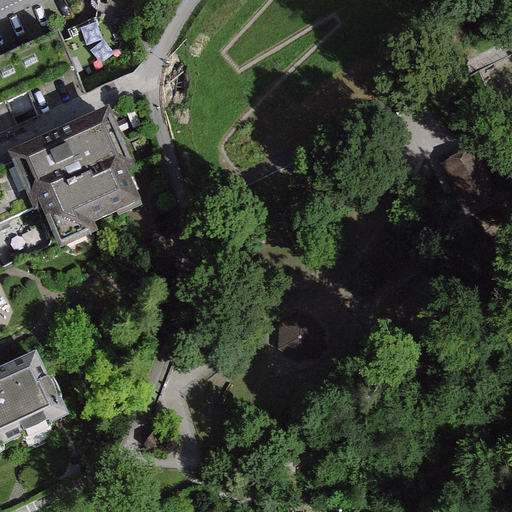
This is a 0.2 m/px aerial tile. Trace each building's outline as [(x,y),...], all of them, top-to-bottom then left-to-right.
[(0,153),(90,113),(50,39),(0,62),(0,153)] [(51,143),(1,167),(25,220),(46,260),(146,213),(101,119),(51,143)] [(0,230),(25,220),(1,167),(0,167),(0,230)] [(0,368),(0,455),(66,425),(33,353),(0,368)] [(161,437),(155,432),(144,444),(151,449),(161,437)]
